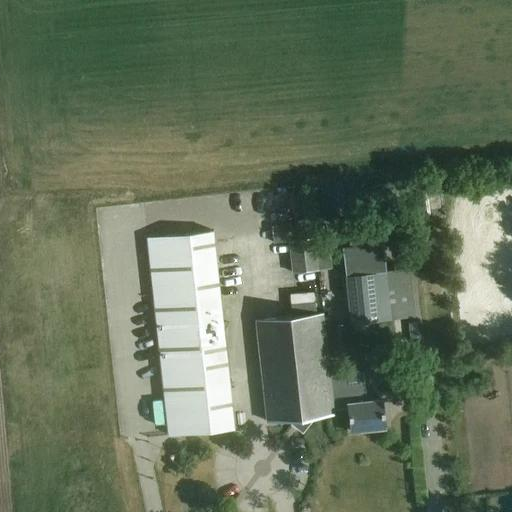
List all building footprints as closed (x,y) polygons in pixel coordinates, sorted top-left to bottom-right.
[(273,243),(289,241),(293,274),(316,271),(313,239),(311,223),(271,228),(273,243)] [(214,231),(148,238),(168,434),(234,428),(214,231)] [(342,248),(350,323),(404,319),(400,270),(386,271),(383,245),(342,248)] [(332,414),(331,404),(329,386),(321,312),(256,319),(267,422),(290,419),(290,421),(301,430),(310,419),(310,417),(332,414)] [(342,384),(329,386),(331,404),(345,403),(348,431),(383,427),(380,399),(364,400),(363,388),(343,390),(342,384)]
